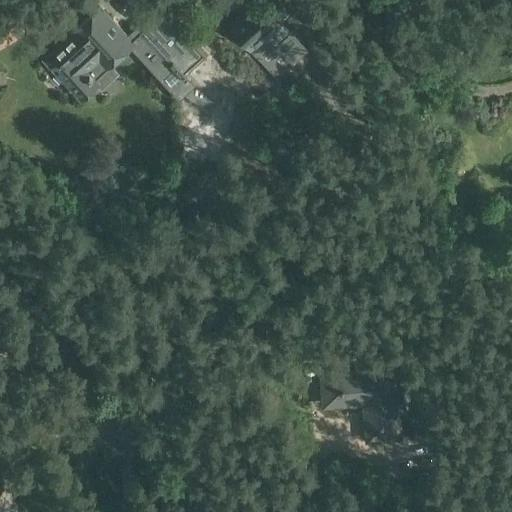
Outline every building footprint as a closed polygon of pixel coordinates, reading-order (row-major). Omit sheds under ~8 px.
[(258,58),(290,31),(262,0),(259,0),(230,25),(258,58)] [(11,2),(0,8),(0,48),(29,31),(18,14),(11,2)] [(101,8),(46,57),(81,96),(94,84),(95,83),(93,81),(93,72),(105,61),(106,63),(107,62),(128,43),(180,100),(181,99),(178,96),(193,82),(184,71),(203,54),(206,57),(164,10),(141,31),(136,26),(125,35),(101,8)] [(322,345),(324,358),(339,355),(336,342),(322,345)] [(400,435),(395,365),(323,371),(325,403),(365,400),(369,438),(400,435)]
